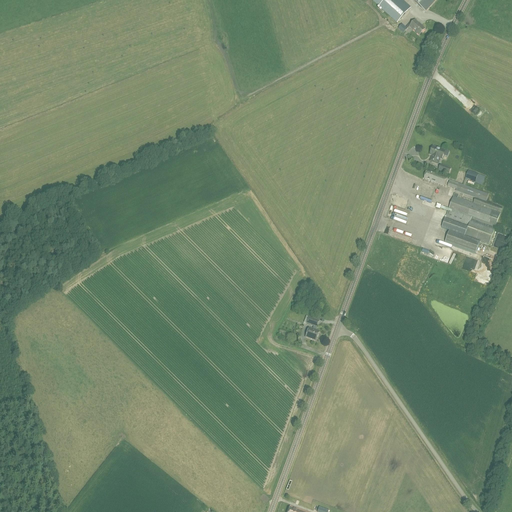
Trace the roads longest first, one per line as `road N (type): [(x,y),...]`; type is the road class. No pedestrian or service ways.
road 1 (tertiary): [(339,328),(438,56),(467,0)]
road 2 (unclassified): [(339,328),(477,511)]
road 3 (tertiary): [(271,511),(339,328)]
